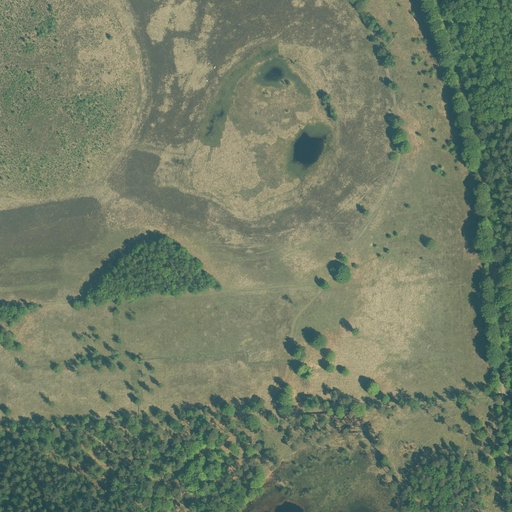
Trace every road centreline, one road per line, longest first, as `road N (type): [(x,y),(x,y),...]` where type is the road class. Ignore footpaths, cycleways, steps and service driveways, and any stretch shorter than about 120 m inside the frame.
road 1 (track): [(511,393),(0,431)]
road 2 (track): [(511,495),(486,191),(430,0)]
